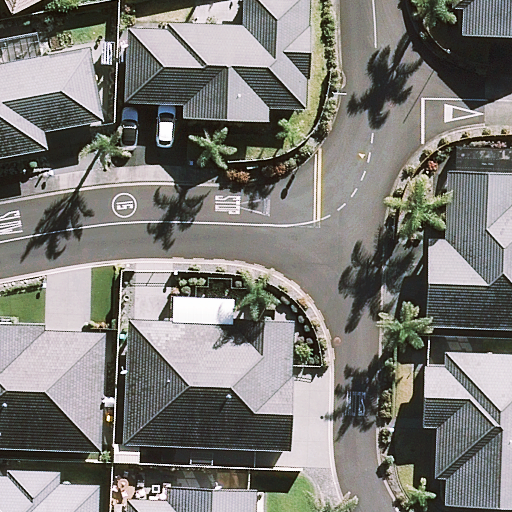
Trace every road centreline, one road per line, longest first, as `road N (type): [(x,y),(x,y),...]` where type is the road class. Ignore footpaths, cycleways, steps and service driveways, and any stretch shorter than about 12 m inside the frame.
road 1 (residential): [(0,240),(147,218),(355,226)]
road 2 (residential): [(355,226),(353,442),(379,511)]
road 3 (residential): [(355,226),(383,97)]
road 4 (residential): [(383,97),(511,103)]
